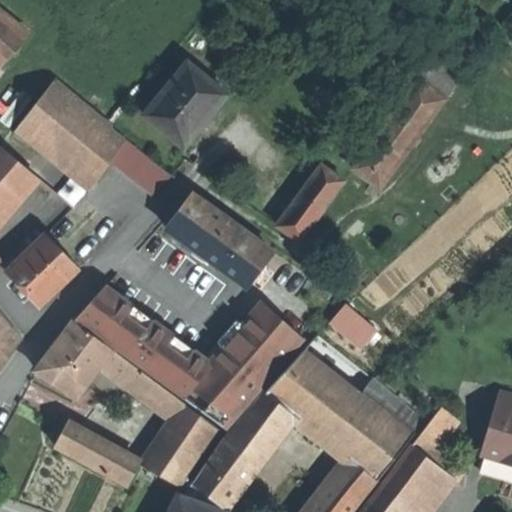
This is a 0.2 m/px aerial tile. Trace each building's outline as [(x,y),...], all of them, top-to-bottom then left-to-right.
[(0,66),(1,67),(29,33),(0,8),(0,66)] [(472,65),(445,46),(421,79),(447,99),(472,65)] [(229,95),(189,62),(144,116),(185,149),(204,126),(229,95)] [(447,99),(421,79),(379,136),(406,156),(447,99)] [(54,81),(22,123),(48,143),(95,183),(127,141),(54,81)] [(22,123),(3,147),(27,167),(48,143),(22,123)] [(406,156),(379,136),(355,168),(382,188),(406,156)] [(172,176),(129,140),(112,162),(153,195),(172,176)] [(0,149),(0,199),(27,167),(3,147),(0,150),(0,149)] [(345,181),(323,165),(313,179),(335,195),(345,181)] [(335,195),(313,179),(279,226),(301,242),(335,195)] [(192,195),(168,228),(184,240),(196,249),(249,288),(273,254),(192,195)] [(46,236),(9,270),(23,286),(41,306),(79,268),(46,236)] [(196,249),(184,240),(180,245),(186,249),(192,254),(196,249)] [(100,295),(78,320),(184,398),(206,374),(155,335),(100,295)] [(353,300),(335,321),(369,349),(386,328),(353,300)] [(265,306),(206,374),(184,398),(225,429),(304,340),(265,306)] [(0,316),(0,368),(9,357),(21,342),(0,316)] [(55,349),(37,372),(79,399),(93,380),(101,369),(114,350),(75,322),(55,349)] [(317,335),(302,352),(411,437),(424,421),(317,335)] [(185,404),(114,350),(101,369),(117,381),(173,422),(185,404)] [(302,352),(266,394),(294,416),(353,461),(379,481),(412,438),(411,437),(302,352)] [(101,369),(93,380),(109,391),(117,381),(101,369)] [(493,425),(486,448),(507,454),(505,460),(511,461),(511,393),(504,391),(498,409),(501,410),(496,426),(493,425)] [(264,392),(223,440),(255,465),(294,416),(266,394),(264,392)] [(173,422),(143,467),(178,486),(218,428),(185,404),(173,422)] [(411,449),(437,468),(456,482),(458,484),(465,473),(437,451),(455,428),(456,429),(460,424),(441,410),(411,449)] [(88,435),(68,424),(56,447),(76,458),(88,435)] [(141,464),(88,435),(76,458),(129,487),(141,464)] [(223,440),(193,484),(223,506),(255,465),(223,440)] [(507,454),(486,448),(485,453),(505,460),(507,454)] [(403,511),(437,468),(411,449),(362,511),(403,511)] [(354,511),(379,481),(353,461),(313,511),(354,511)] [(432,511),(456,482),(437,468),(403,511),(432,511)] [(193,484),(185,497),(220,511),(223,506),(193,484)] [(185,497),(178,494),(169,511),(224,511),(220,511),(185,497)]
